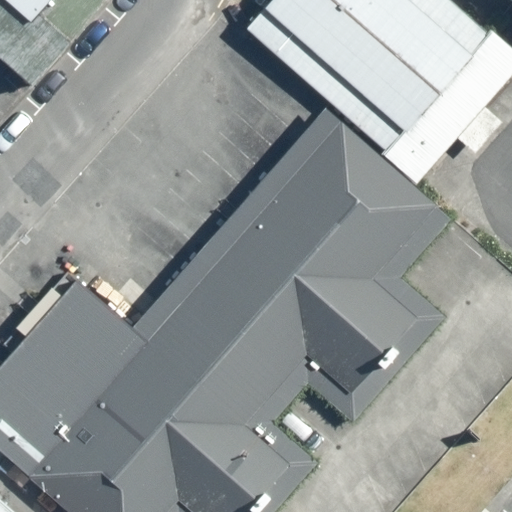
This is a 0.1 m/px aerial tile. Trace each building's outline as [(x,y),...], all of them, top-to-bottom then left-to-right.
[(0,0),(0,37),(35,68),(95,0),(0,0)] [(491,34),(452,0),(274,0),(248,29),(388,151),(406,130),(410,133),(477,57),(474,54),(491,34)] [(406,130),(388,151),(422,181),(459,139),(478,155),(506,122),(488,106),(511,78),(511,52),(491,34),(474,54),(477,57),(410,133),(406,130)] [(80,288),(0,378),(0,454),(69,511),(172,511),(181,502),(193,511),(250,511),(293,463),(250,426),(310,358),(354,397),(421,320),(375,280),(441,205),(336,106),(133,335),(80,288)] [(193,511),(181,502),(172,511),(275,511),(298,486),(319,462),(273,422),(311,378),(359,419),(449,315),(407,279),(458,220),(441,205),(375,280),(421,320),(354,397),(310,358),(250,426),(293,463),(250,511),(193,511)] [(21,511),(0,493),(0,511),(21,511)]
